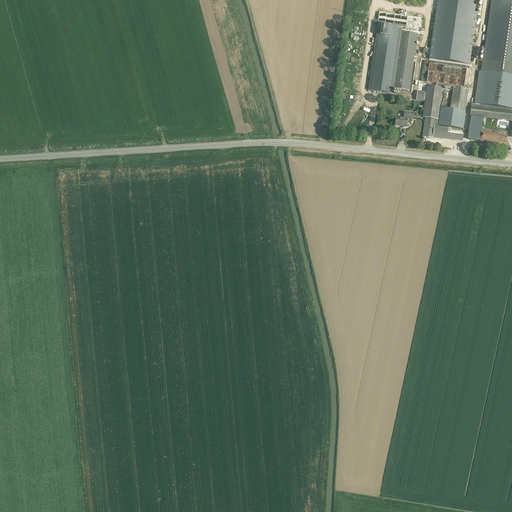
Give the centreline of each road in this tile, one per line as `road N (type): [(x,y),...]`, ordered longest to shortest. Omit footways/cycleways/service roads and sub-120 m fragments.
road 1 (tertiary): [(511,163),(289,142),(0,159)]
road 2 (unknown): [(372,111),(380,93),(412,93),(430,0)]
